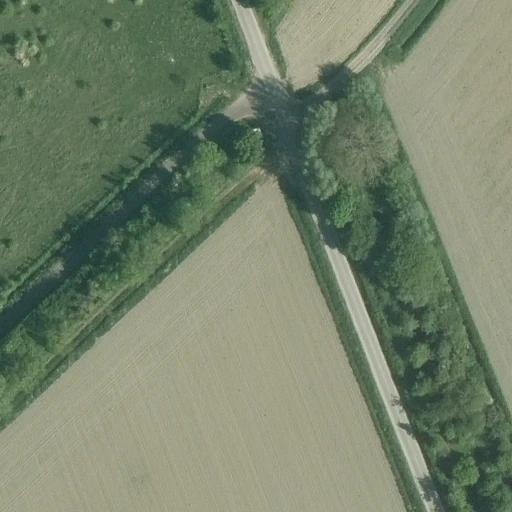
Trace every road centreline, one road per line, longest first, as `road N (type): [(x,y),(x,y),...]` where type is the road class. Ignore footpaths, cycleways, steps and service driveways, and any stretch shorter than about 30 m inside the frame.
road 1 (tertiary): [(436,511),(237,0)]
road 2 (track): [(0,325),(268,77)]
road 3 (track): [(287,125),(385,39),(412,0)]
